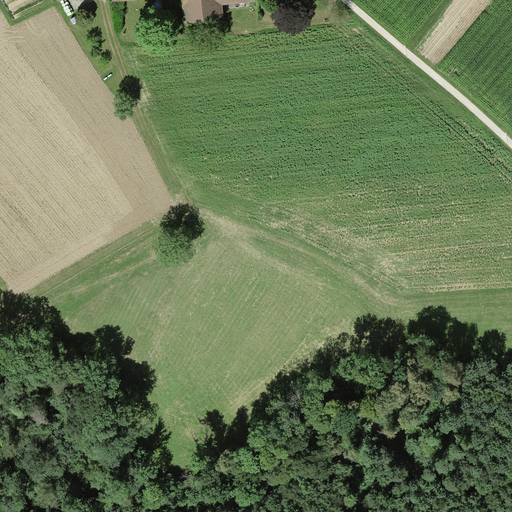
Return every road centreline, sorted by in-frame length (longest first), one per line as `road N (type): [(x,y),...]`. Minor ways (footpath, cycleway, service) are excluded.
road 1 (track): [(343,0),(511,145)]
road 2 (track): [(511,508),(439,474),(416,472),(387,479),(341,511)]
